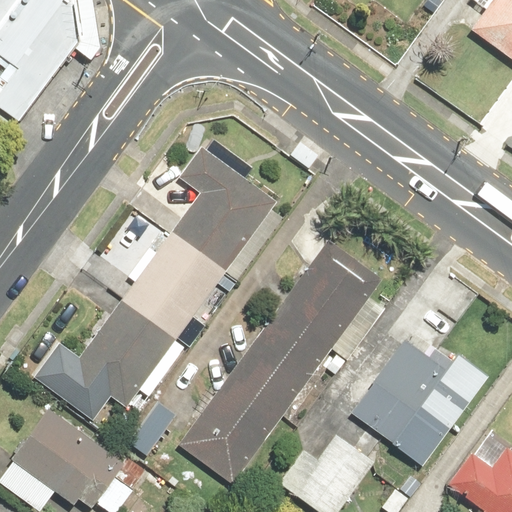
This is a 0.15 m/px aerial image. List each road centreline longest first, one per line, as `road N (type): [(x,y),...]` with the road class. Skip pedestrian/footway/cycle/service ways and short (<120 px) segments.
road 1 (secondary): [(213,12),(511,231)]
road 2 (residential): [(213,12),(124,126),(77,159)]
road 3 (residential): [(77,159),(86,106),(166,0)]
road 4 (residential): [(0,263),(77,159)]
